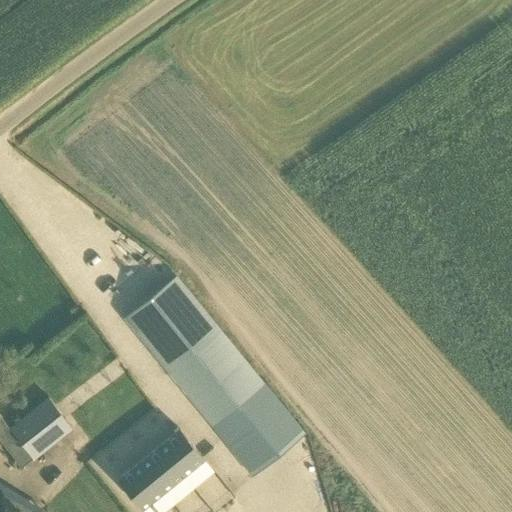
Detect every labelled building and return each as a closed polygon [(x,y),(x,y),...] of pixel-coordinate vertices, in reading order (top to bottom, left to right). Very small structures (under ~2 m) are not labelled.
[(125,317),(214,428),(265,386),(176,276),(125,317)] [(0,438),(22,467),(72,427),(48,396),(18,420),(9,426),(0,414),(0,438)] [(193,446),(173,463),(197,492),(218,475),(193,446)] [(197,492),(173,463),(152,480),(176,510),(197,492)] [(173,511),(176,510),(152,480),(132,497),(143,511),(173,511)] [(0,511),(4,511),(15,495),(0,485),(0,511)] [(8,511),(40,511),(42,509),(17,496),(8,511)]
